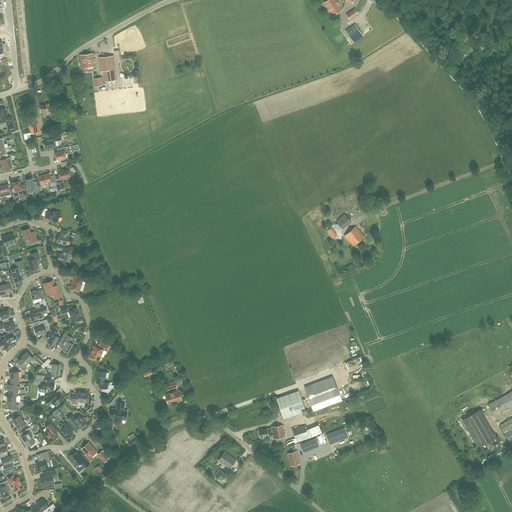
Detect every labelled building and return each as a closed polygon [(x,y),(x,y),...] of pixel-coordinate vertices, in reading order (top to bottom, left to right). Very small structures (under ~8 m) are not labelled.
[(336,0),(327,0),(324,3),(333,16),(343,9),(336,0)] [(355,9),(347,15),(350,19),(358,14),(355,9)] [(346,30),(354,42),(363,36),(355,24),(346,30)] [(460,49),(466,56),(478,44),(474,40),(471,43),(469,41),(460,49)] [(87,67),(94,66),(93,54),(80,55),(81,68),(81,72),(88,71),(87,67)] [(116,80),(114,56),(99,58),(101,71),(104,71),(106,81),(116,80)] [(126,72),(134,67),(129,60),(122,65),(126,72)] [(55,110),(54,103),(49,103),(49,104),(41,105),(42,112),(50,111),(51,115),(56,114),(55,110)] [(11,117),(8,117),(7,114),(7,115),(5,109),(4,109),(3,109),(1,109),(0,110),(0,122),(6,121),(9,129),(14,128),(11,117)] [(45,148),(46,147),(46,148),(56,146),(55,141),(62,139),(60,134),(47,137),(47,140),(45,141),(45,144),(44,144),(45,147),(45,148)] [(72,146),(62,148),(63,151),(59,152),(55,153),(57,160),(66,158),(65,154),(73,152),(73,151),(72,146)] [(2,166),(12,163),(11,157),(0,160),(2,166)] [(3,171),(14,168),(12,163),(2,166),(3,171)] [(64,178),(71,177),(71,178),(74,178),(73,171),(70,172),(70,169),(63,171),(63,170),(59,171),(60,175),(56,176),(57,181),(65,179),(64,178)] [(40,184),(41,187),(45,186),(46,184),(45,183),(48,182),(49,186),(56,184),(54,178),(50,179),(49,174),(39,176),(41,184),(40,184)] [(26,179),(28,186),(26,186),(28,192),(34,191),(35,193),(40,192),(38,186),(35,187),(33,178),(32,178),(32,177),(29,178),(29,179),(26,179)] [(26,194),(25,187),(24,184),(21,185),(20,181),(13,183),(16,192),(19,191),(20,195),(26,194)] [(58,190),(65,189),(63,181),(56,182),(58,190)] [(3,185),(6,196),(11,195),(8,184),(3,185)] [(6,198),(6,196),(3,185),(0,186),(0,195),(0,197),(3,197),(4,201),(2,204),(7,207),(8,206),(8,203),(9,200),(6,198)] [(333,211),(334,213),(350,207),(348,204),(333,211)] [(47,210),(45,216),(45,217),(58,221),(61,213),(53,210),(53,212),(47,210)] [(341,227),(350,220),(345,214),(336,221),(341,227)] [(363,226),(367,230),(372,226),(369,222),(363,226)] [(355,226),(345,235),(354,245),(364,236),(355,226)] [(36,234),(35,231),(31,233),(29,228),(22,230),(25,240),(29,239),(30,243),(37,241),(35,234),(36,234)] [(68,232),(62,230),(61,235),(59,234),(57,241),(66,245),(69,237),(67,237),(68,232)] [(6,235),(2,237),(3,242),(5,245),(5,246),(9,245),(9,244),(15,242),(13,234),(6,236),(6,235)] [(0,242),(0,243),(2,249),(4,256),(9,255),(6,247),(6,248),(5,246),(5,245),(3,242),(0,242)] [(61,261),(61,262),(66,263),(65,264),(67,264),(69,264),(71,258),(73,259),(75,254),(64,251),(63,254),(60,253),(58,260),(61,261)] [(31,269),(39,267),(37,260),(40,259),(38,252),(30,254),(32,259),(28,260),(31,269)] [(22,275),(26,273),(22,261),(16,262),(17,268),(12,270),(15,281),(23,278),(22,275)] [(7,284),(4,285),(6,293),(12,291),(12,290),(10,285),(13,284),(9,273),(8,274),(9,275),(6,275),(7,279),(5,279),(7,284)] [(69,273),(68,277),(74,279),(71,288),(73,289),(73,290),(76,291),(77,290),(79,291),(84,278),(69,273)] [(60,297),(59,291),(57,285),(54,286),(53,281),(44,284),(47,295),(53,293),(55,298),(60,297)] [(41,295),(39,290),(39,289),(30,292),(33,301),(34,303),(38,302),(38,299),(41,298),(43,302),(46,301),(44,294),(41,295)] [(38,318),(39,320),(43,318),(43,316),(42,317),(41,314),(48,312),(46,306),(33,310),(34,312),(30,314),(32,320),(38,318)] [(71,318),(72,322),(76,321),(76,323),(79,322),(80,320),(81,320),(79,314),(78,314),(76,308),(69,311),(71,318)] [(8,311),(8,310),(0,313),(0,312),(0,316),(1,316),(2,319),(10,317),(9,314),(10,314),(9,311),(8,311)] [(41,325),(39,326),(34,327),(37,335),(46,332),(45,327),(49,326),(47,320),(40,322),(41,325)] [(15,329),(13,322),(6,324),(5,321),(0,322),(0,329),(6,328),(7,331),(15,329)] [(48,333),(46,337),(50,339),(48,343),(52,345),(52,344),(55,345),(59,337),(55,335),(57,331),(52,329),(48,333)] [(15,339),(13,335),(13,333),(7,335),(4,337),(5,338),(0,342),(0,343),(5,349),(11,344),(9,342),(11,341),(15,339)] [(68,353),(73,344),(70,342),(72,338),(66,335),(60,346),(63,348),(62,350),(68,353)] [(90,357),(99,361),(103,350),(93,346),(92,350),(92,351),(90,357)] [(22,356),(29,363),(31,360),(34,362),(35,361),(33,358),(27,352),(22,356)] [(26,365),(29,363),(22,356),(18,360),(22,364),(19,367),(22,370),(24,372),(28,368),(26,365)] [(59,370),(60,368),(60,365),(54,364),(53,365),(50,365),(49,363),(48,364),(45,362),(44,363),(41,366),(44,368),(47,366),(48,368),(53,368),(52,374),(59,375),(60,371),(59,370)] [(97,382),(101,383),(100,387),(102,388),(101,391),(108,392),(115,385),(109,384),(110,383),(105,382),(106,372),(98,371),(97,375),(98,376),(97,382)] [(45,381),(44,384),(40,384),(39,390),(46,391),(46,389),(53,390),(54,382),(51,382),(51,377),(46,377),(45,381)] [(342,400),(333,377),(304,387),(314,411),(342,400)] [(168,390),(177,387),(175,381),(166,384),(168,390)] [(299,390),(277,398),(284,419),(306,411),(299,390)] [(72,401),(72,404),(81,405),(82,402),(83,392),(82,392),(82,391),(79,391),(79,392),(77,391),(77,394),(73,393),(71,401),(72,401)] [(168,404),(181,400),(178,391),(166,395),(168,404)] [(494,415),(511,405),(511,391),(488,405),(494,415)] [(52,403),(55,406),(56,406),(60,404),(59,403),(63,399),(61,397),(62,397),(62,396),(60,394),(59,394),(57,395),(55,392),(51,396),(46,400),(50,405),(52,403)] [(84,393),(83,392),(82,402),(81,405),(91,407),(92,401),(93,398),(92,397),(92,396),(89,395),(89,393),(88,393),(88,392),(85,392),(84,393)] [(265,403),(271,420),(278,417),(275,407),(272,400),(265,403)] [(17,402),(8,402),(8,408),(11,408),(11,411),(19,411),(19,405),(17,405),(17,402)] [(127,411),(123,411),(125,403),(117,402),(116,409),(112,409),(112,411),(111,410),(110,415),(111,415),(111,417),(115,418),(114,420),(119,421),(120,419),(126,420),(127,411)] [(495,436),(480,410),(462,420),(477,446),(495,436)] [(16,425),(23,420),(20,415),(13,419),(16,425)] [(75,428),(78,425),(80,428),(86,423),(87,422),(87,421),(87,420),(87,419),(86,418),(85,417),(84,418),(82,419),(79,415),(75,419),(72,415),(68,419),(72,424),(75,428)] [(508,440),(511,438),(511,418),(500,425),(508,440)] [(23,420),(16,425),(19,430),(26,425),(23,420)] [(73,433),(72,432),(74,429),(71,426),(67,421),(64,423),(66,426),(61,430),(68,438),(73,433)] [(58,437),(55,433),(57,431),(50,423),(46,427),(49,430),(45,433),(52,441),(53,441),(53,442),(55,440),(55,439),(58,437)] [(267,428),(267,429),(259,430),(260,437),(268,436),(269,437),(273,436),(274,439),(285,437),(283,425),(271,427),(267,428)] [(292,430),(295,439),(308,435),(305,425),(292,430)] [(22,436),(22,437),(21,438),(24,442),(33,436),(32,437),(30,434),(33,432),(30,428),(25,430),(27,433),(22,436)] [(348,437),(344,428),(326,435),(329,445),(348,437)] [(34,439),(33,436),(24,442),(27,446),(28,446),(34,443),(35,445),(40,443),(36,438),(34,439)] [(131,446),(138,440),(135,436),(131,440),(128,442),(131,446)] [(300,445),(303,452),(319,446),(316,438),(300,445)] [(89,443),(82,449),(86,454),(85,455),(90,461),(93,459),(91,456),(97,452),(89,443)] [(109,459),(102,451),(97,455),(104,463),(109,459)] [(287,454),(291,466),(300,464),(297,451),(287,454)] [(81,452),(78,454),(76,452),(73,455),(73,454),(70,457),(78,466),(81,464),(85,468),(89,464),(87,462),(88,461),(81,452)] [(236,460),(225,452),(219,461),(230,469),(236,460)] [(3,465),(13,461),(10,456),(4,459),(2,456),(0,457),(0,463),(3,462),(4,465),(3,465)] [(43,461),(39,462),(36,463),(37,467),(38,467),(39,470),(48,467),(47,462),(50,461),(48,456),(42,458),(43,461)] [(13,461),(3,465),(5,469),(2,470),(4,475),(9,473),(8,470),(14,467),(11,462),(13,462),(13,461)] [(221,481),(226,475),(219,469),(214,476),(221,481)] [(43,473),(44,477),(41,478),(43,486),(54,482),(53,478),(57,477),(55,470),(48,472),(48,471),(43,473)] [(22,487),(18,478),(14,479),(13,476),(8,478),(10,484),(13,483),(16,490),(17,490),(18,490),(20,489),(20,488),(22,487)] [(9,494),(8,491),(6,488),(10,486),(7,480),(2,483),(3,487),(0,487),(0,491),(2,497),(9,494)] [(32,510),(33,511),(53,511),(58,509),(53,503),(49,506),(43,499),(38,502),(38,503),(38,505),(32,510)]
